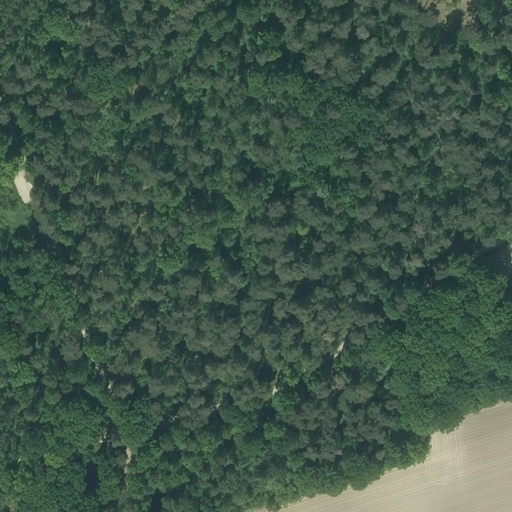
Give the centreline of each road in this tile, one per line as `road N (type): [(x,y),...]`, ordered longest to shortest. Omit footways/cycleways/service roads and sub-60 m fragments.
road 1 (track): [(511,235),(313,369),(260,396),(128,433)]
road 2 (track): [(128,433),(0,98)]
road 3 (track): [(128,433),(0,463)]
